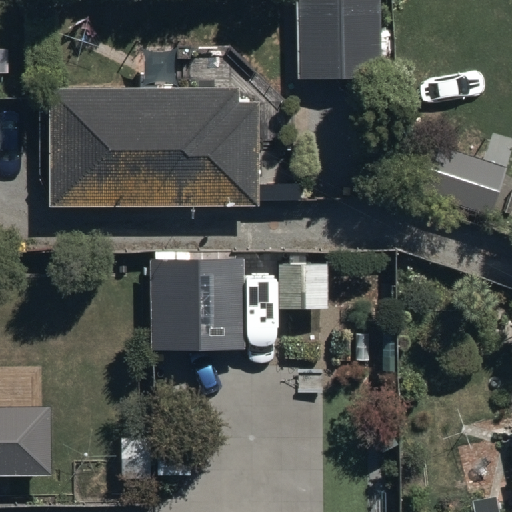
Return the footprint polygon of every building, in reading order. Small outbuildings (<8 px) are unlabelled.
[(295,0),(295,71),(378,71),(377,0),(295,0)] [(463,74),(424,71),(419,118),(458,122),(463,74)] [(43,80),(42,197),(257,199),(258,94),(233,94),(233,81),(43,80)] [(425,134),(409,183),(491,210),(507,161),(425,134)] [(149,248),(148,341),(246,342),(248,250),(149,248)] [(0,468),(49,468),(49,398),(0,398),(0,468)]
